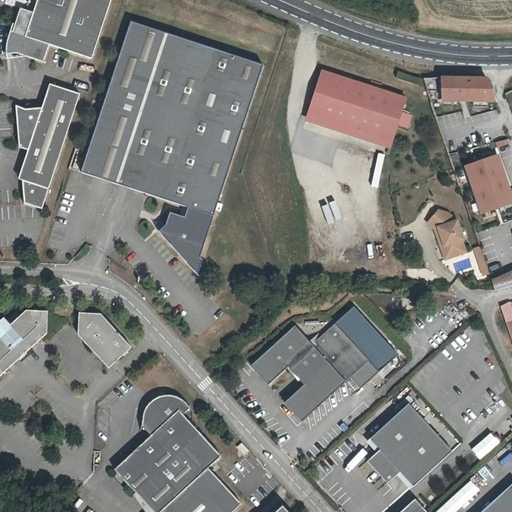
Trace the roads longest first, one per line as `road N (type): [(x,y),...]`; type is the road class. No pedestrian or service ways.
road 1 (unclassified): [(324,511),(157,329),(121,295),(95,285)]
road 2 (tertiary): [(511,53),(422,45),(284,0)]
